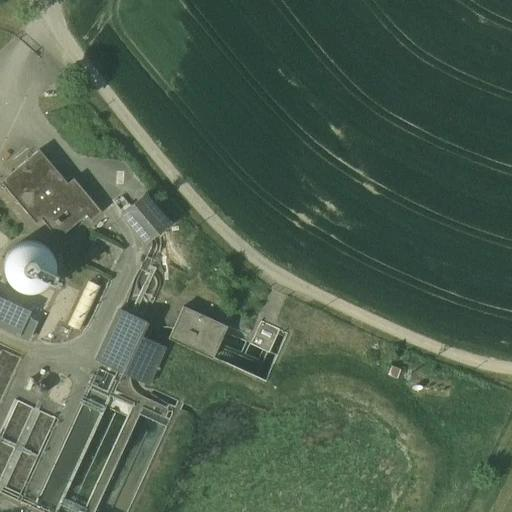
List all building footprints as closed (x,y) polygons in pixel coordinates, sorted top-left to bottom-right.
[(90,220),(101,211),(73,179),(68,184),(39,150),(1,182),(30,217),(35,212),(58,238),(86,215),(90,220)] [(122,213),(147,244),(170,224),(145,194),(122,213)] [(97,236),(85,262),(112,274),(124,248),(97,236)] [(55,271),(56,267),(55,262),(54,257),(51,252),(47,248),(43,244),(39,242),(34,241),(28,240),(23,241),(18,243),(14,245),(10,249),(7,253),(4,258),(3,262),(3,268),(4,274),(6,279),(11,286),(16,290),(20,291),(24,293),(30,293),(39,291),(44,288),(48,285),(51,281),(54,276),(55,271)] [(80,330),(101,287),(89,281),(68,324),(80,330)] [(0,298),(0,325),(29,339),(36,323),(26,318),(29,312),(0,298)] [(226,326),(184,306),(169,338),(212,358),(226,326)] [(119,309),(95,361),(147,385),(165,346),(140,335),(147,321),(119,309)]
